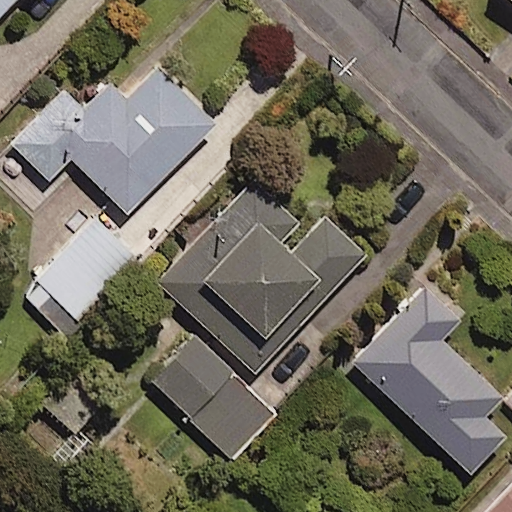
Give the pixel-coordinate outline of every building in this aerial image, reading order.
[(77,100),(58,81),(5,135),(42,172),(64,150),(120,204),(209,114),(150,56),(118,88),(103,73),(77,100)] [(315,207),(286,240),(277,232),(293,213),(247,171),(151,277),(249,365),(357,244),(315,207)] [(19,289),(65,331),(79,316),(71,309),(126,247),(87,212),(19,289)] [(452,306),(420,275),(346,353),(462,463),(497,426),(475,405),(494,385),(433,327),(452,306)] [(184,411),(230,367),(188,324),(142,369),(184,411)] [(103,391),(72,362),(39,398),(69,427),(103,391)] [(230,367),(184,411),(222,450),(268,405),(230,367)] [(511,383),(501,395),(511,406),(511,383)] [(511,511),(511,470),(473,511),(511,511)]
